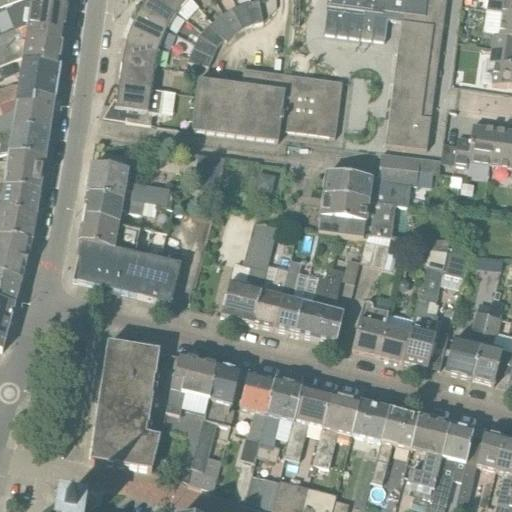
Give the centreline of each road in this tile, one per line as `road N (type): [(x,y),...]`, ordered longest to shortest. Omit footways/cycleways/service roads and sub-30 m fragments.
road 1 (residential): [(511,418),(39,301)]
road 2 (tertiary): [(39,301),(71,166),(94,0)]
